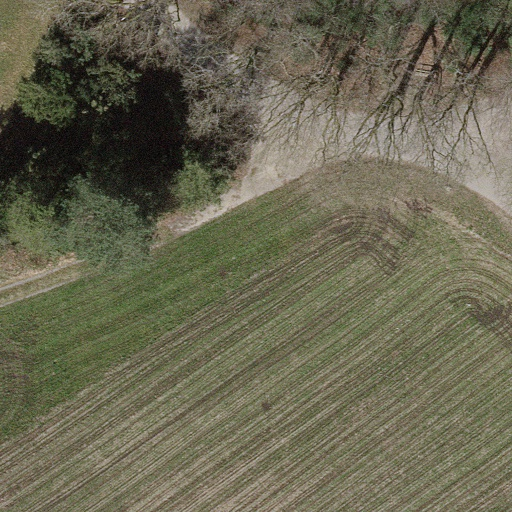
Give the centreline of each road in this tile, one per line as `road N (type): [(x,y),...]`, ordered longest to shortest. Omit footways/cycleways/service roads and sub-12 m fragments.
road 1 (track): [(130,0),(266,98),(485,169),(511,191)]
road 2 (track): [(328,122),(269,173),(145,242),(0,293)]
